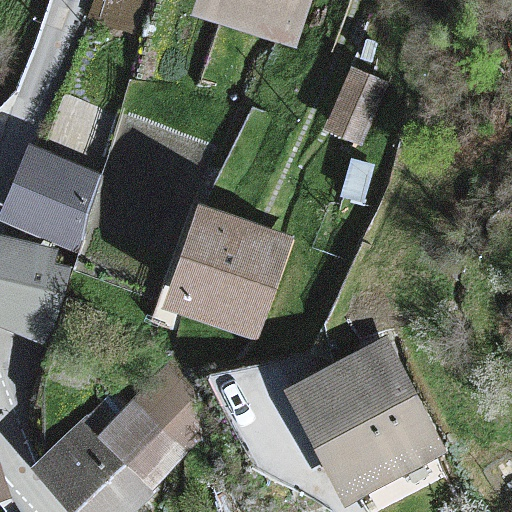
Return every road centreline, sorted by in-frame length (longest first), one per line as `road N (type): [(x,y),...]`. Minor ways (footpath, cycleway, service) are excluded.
road 1 (tertiary): [(0,162),(53,0)]
road 2 (track): [(342,0),(334,48),(293,149)]
